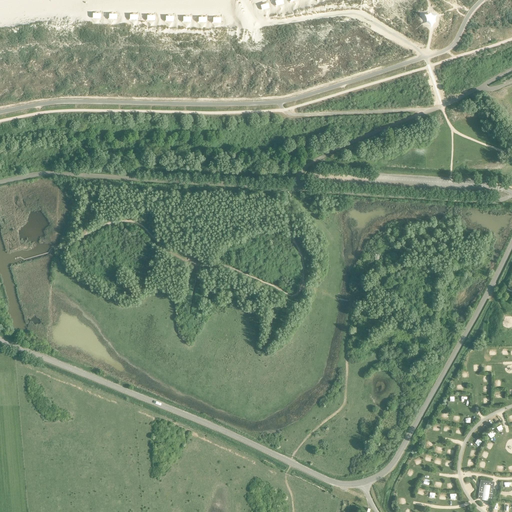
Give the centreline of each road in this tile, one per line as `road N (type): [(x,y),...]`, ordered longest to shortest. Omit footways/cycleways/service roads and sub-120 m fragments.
road 1 (tertiary): [(362,483),(331,482),(0,340)]
road 2 (tertiary): [(362,483),(394,461),(511,242)]
road 3 (track): [(253,24),(353,13),(425,57)]
road 4 (track): [(278,102),(292,115),(428,111)]
